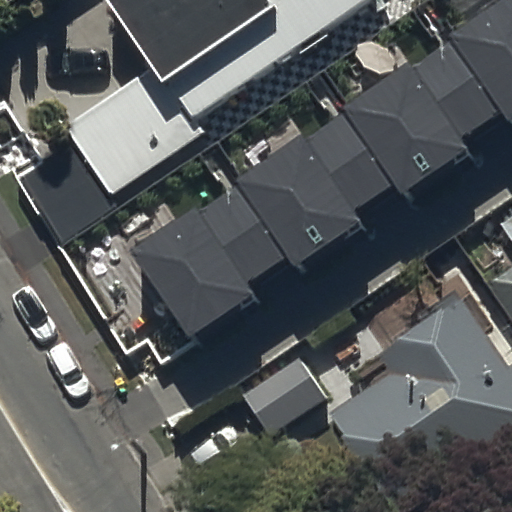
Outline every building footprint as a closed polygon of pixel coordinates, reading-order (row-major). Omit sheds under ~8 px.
[(5,0),(14,12),(32,0),(5,0)] [(383,11),(375,0),(270,0),(266,3),(264,0),(119,0),(110,6),(156,79),(66,135),(109,204),(207,143),(199,130),(383,11)] [(195,208),(134,248),(199,344),(258,304),(249,290),(296,259),(304,271),(366,229),(358,217),(401,188),(411,202),(476,158),(467,143),(508,115),(511,121),(511,0),(502,0),(450,36),(454,42),(414,68),(410,62),(340,109),(344,116),(307,141),(301,133),(231,180),(238,189),(200,214),(195,208)] [(511,271),(487,287),(511,326),(511,271)] [(398,383),(332,424),(388,511),(412,511),(511,449),(511,374),(510,376),(466,307),(383,359),(395,377),(398,383)] [(305,362),(242,398),(268,444),(331,409),(305,362)]
